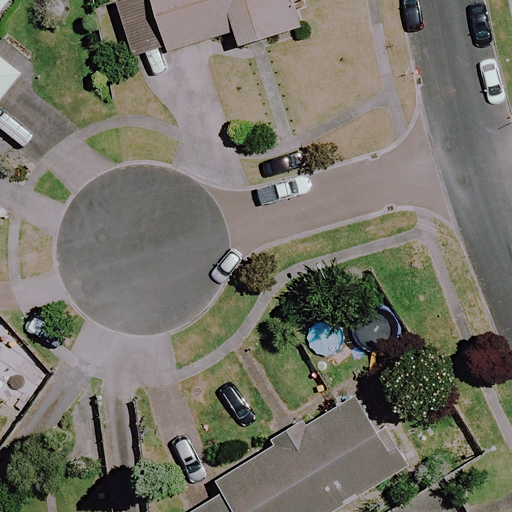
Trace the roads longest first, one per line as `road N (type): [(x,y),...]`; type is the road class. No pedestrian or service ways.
road 1 (residential): [(145,249),(474,154)]
road 2 (residential): [(474,154),(447,0)]
